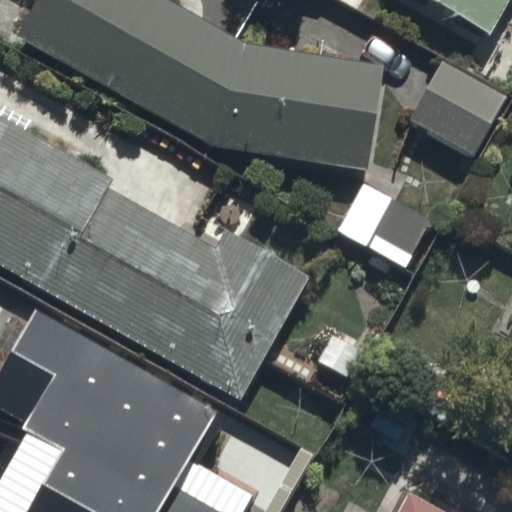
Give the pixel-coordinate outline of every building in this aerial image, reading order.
[(248,66),(135,0),(42,0),(10,58),(207,169),(368,189),(382,82),(248,66)] [(511,0),(392,0),(488,51),(511,3),(511,0)] [(506,107),(438,71),(405,132),(473,169),(506,107)] [(0,117),(0,285),(239,421),(309,297),(224,249),(215,265),(109,205),(114,197),(24,146),(30,135),(0,117)] [(429,233),(358,195),(333,243),(403,281),(429,233)] [(241,511),(189,483),(216,434),(31,334),(0,390),(0,429),(36,449),(1,511),(241,511)] [(511,361),(501,381),(511,387),(511,361)]
